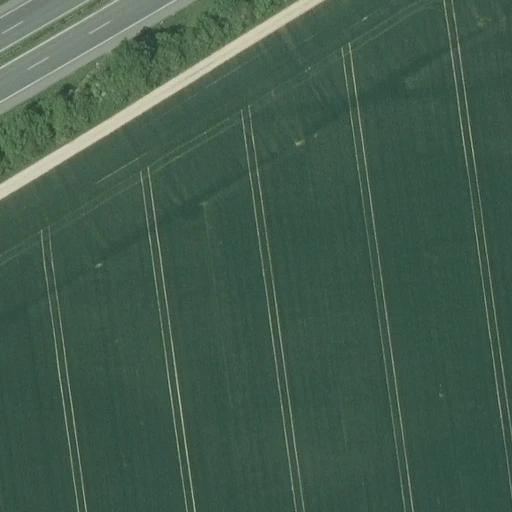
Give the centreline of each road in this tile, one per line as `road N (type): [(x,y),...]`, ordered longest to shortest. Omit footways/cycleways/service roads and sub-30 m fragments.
road 1 (track): [(315,0),(0,193)]
road 2 (motorway): [(0,79),(139,0)]
